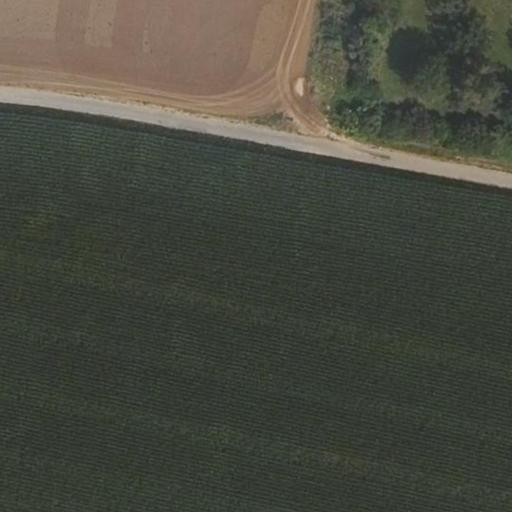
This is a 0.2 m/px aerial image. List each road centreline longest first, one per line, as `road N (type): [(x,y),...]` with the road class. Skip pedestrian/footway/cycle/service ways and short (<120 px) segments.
road 1 (unclassified): [(0,95),(511,180)]
road 2 (track): [(304,0),(283,90),(330,148)]
